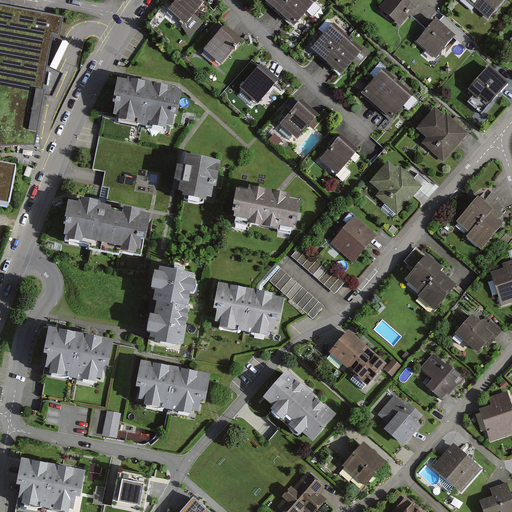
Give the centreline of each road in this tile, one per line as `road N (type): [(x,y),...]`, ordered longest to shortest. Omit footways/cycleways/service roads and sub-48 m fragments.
road 1 (residential): [(497,138),(347,315),(283,352)]
road 2 (residential): [(18,254),(78,110),(142,0)]
road 3 (residential): [(231,0),(368,134)]
road 4 (residential): [(18,254),(44,266),(53,284),(27,335),(11,415)]
road 5 (residential): [(8,428),(184,465)]
road 6 (residential): [(511,350),(406,476)]
road 7 (residential): [(184,465),(283,352)]
